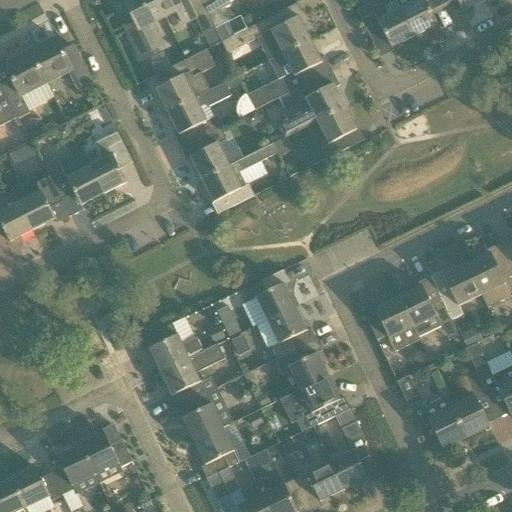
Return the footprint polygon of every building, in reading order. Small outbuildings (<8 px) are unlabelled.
[(165,19),(155,0),(125,0),(124,1),(136,23),(125,29),(140,57),(162,46),(152,26),(165,19)] [(155,0),(165,19),(176,13),(183,26),(195,20),(203,36),(211,32),(215,30),(199,0),(155,0)] [(199,0),(215,30),(221,27),(228,24),(221,11),(232,6),(230,2),(234,0),(199,0)] [(392,49),(415,37),(401,10),(390,16),(381,0),(379,0),(357,12),(372,42),(385,36),(392,49)] [(396,0),(401,10),(415,37),(438,26),(433,16),(446,10),(440,0),(396,0)] [(486,1),(485,0),(440,0),(446,10),(458,4),(463,13),(486,1)] [(280,14),(238,35),(244,46),(271,32),(283,55),(311,41),(299,18),(285,24),(280,14)] [(230,39),(222,44),(228,55),(244,46),(238,35),(230,39)] [(57,40),(30,53),(47,86),(70,74),(78,90),(92,83),(74,47),(63,53),(57,40)] [(293,93),(332,73),(325,58),(320,60),(311,41),(283,55),(269,62),(279,80),(267,86),(275,100),(279,99),(280,100),(293,93)] [(208,51),(165,73),(170,83),(156,90),(168,114),(211,92),(211,91),(202,73),(215,66),(208,51)] [(5,66),(12,80),(0,85),(17,119),(17,121),(30,114),(22,99),(47,86),(30,53),(5,66)] [(293,93),(299,104),(306,100),(311,109),(279,125),(283,133),(286,139),(288,138),(306,128),(318,122),(345,108),(335,89),(340,87),(332,73),(293,93)] [(239,77),(226,84),(229,90),(242,84),(239,77)] [(208,109),(232,96),(225,84),(211,91),(211,92),(168,114),(179,135),(180,136),(193,130),(198,141),(220,130),(214,119),(213,119),(206,123),(200,112),(208,109)] [(0,127),(17,119),(0,85),(0,127)] [(357,131),(345,108),(318,122),(329,145),(322,149),(327,160),(338,154),(349,149),(343,138),(357,131)] [(256,113),(245,118),(250,129),(261,123),(256,113)] [(30,121),(29,135),(41,136),(42,121),(30,121)] [(198,141),(204,151),(191,158),(203,181),(244,160),(239,150),(224,157),(218,145),(225,141),(220,130),(198,141)] [(90,169),(104,195),(127,184),(120,170),(133,164),(118,133),(95,145),(104,162),(91,169),(90,169)] [(22,149),(27,161),(37,157),(31,145),(22,149)] [(244,160),(203,181),(214,204),(227,197),(233,208),(254,197),(249,186),(247,187),(240,173),(278,154),(273,145),(244,160)] [(90,169),(91,169),(82,152),(60,163),(58,159),(44,166),(45,168),(44,168),(60,200),(74,193),(81,207),(104,195),(90,169)] [(60,200),(44,168),(32,174),(34,179),(12,190),(20,205),(19,205),(32,232),(56,220),(49,206),(60,200)] [(0,231),(3,230),(10,243),(32,232),(19,205),(0,214),(0,231)] [(511,238),(499,245),(511,270),(511,238)] [(481,260),(468,266),(482,295),(482,296),(488,309),(511,297),(511,270),(499,245),(478,255),(481,260)] [(482,295),(468,266),(454,272),(452,268),(431,278),(452,320),(462,315),(458,307),(482,296),(482,295)] [(256,299),(267,322),(296,308),(284,285),(289,283),(284,271),(243,291),(249,303),(256,299)] [(400,299),(419,339),(441,328),(440,326),(441,326),(451,321),(452,320),(431,278),(410,288),(412,293),(400,299)] [(418,339),(419,339),(400,299),(386,305),(384,301),(362,311),(377,342),(388,336),(396,353),(419,341),(418,339)] [(273,349),(278,359),(278,360),(317,341),(312,330),(307,332),(296,308),(267,322),(278,346),(273,349)] [(236,324),(225,330),(229,337),(240,332),(236,324)] [(117,325),(107,329),(114,342),(123,338),(117,325)] [(182,346),(172,325),(140,341),(145,352),(150,350),(161,373),(204,352),(197,339),(182,346)] [(220,327),(208,332),(215,347),(218,345),(218,346),(227,341),(220,327)] [(461,336),(467,349),(478,343),(482,341),(476,328),(461,336)] [(426,346),(446,337),(443,329),(423,338),(426,346)] [(239,357),(249,352),(241,338),(232,342),(239,357)] [(300,391),(301,391),(329,378),(318,354),(322,352),(317,341),(294,352),(278,360),(278,359),(276,360),(276,361),(281,372),(289,368),(300,391)] [(511,367),(494,376),(478,343),(467,349),(468,349),(466,350),(478,373),(492,404),(503,399),(511,417),(511,416),(511,367)] [(196,374),(225,360),(218,346),(218,345),(215,347),(204,352),(161,373),(173,397),(168,399),(173,410),(206,394),(201,383),(196,374)] [(420,371),(428,361),(419,353),(410,362),(420,371)] [(474,398),(453,409),(467,438),(490,427),(481,409),(492,404),(478,373),(465,379),(474,398)] [(336,418),(351,410),(345,399),(341,401),(329,378),(301,391),(300,391),(292,394),(289,396),(301,421),(305,419),(310,431),(328,422),(336,418)] [(409,378),(401,382),(409,401),(417,398),(409,378)] [(237,397),(240,403),(245,405),(250,402),(252,397),(250,392),(245,390),(239,392),(237,397)] [(206,394),(173,410),(178,421),(183,419),(194,442),(223,428),(212,405),(206,394)] [(267,394),(258,398),(262,407),(271,403),(267,394)] [(443,450),(467,438),(453,409),(452,409),(446,397),(425,408),(421,401),(409,407),(421,431),(432,426),(442,449),(443,450)] [(330,463),(344,492),(368,480),(370,485),(381,480),(365,447),(366,443),(356,423),(351,410),(336,418),(353,452),(330,463)] [(255,429),(266,423),(261,413),(249,419),(255,429)] [(206,466),(201,469),(207,480),(230,469),(240,464),(223,428),(194,442),(206,466)] [(120,469),(132,463),(121,440),(110,446),(105,434),(81,446),(95,475),(118,464),(120,469)] [(279,445),(282,452),(283,451),(287,458),(298,453),(292,439),(279,445)] [(279,445),(267,451),(270,458),(282,452),(279,445)] [(63,497),(74,491),(72,488),(95,475),(81,446),(58,457),(63,469),(52,474),(63,497)] [(251,472),(271,463),(267,452),(247,461),(251,472)] [(307,475),(296,480),(311,511),(313,511),(323,508),(320,503),(344,492),(330,463),(307,474),(307,475)] [(36,468),(12,480),(27,510),(49,499),(51,503),(63,497),(52,474),(41,479),(36,468)] [(207,480),(222,511),(268,511),(261,496),(246,503),(230,469),(207,480)] [(27,511),(26,510),(27,510),(12,480),(0,485),(0,511),(27,511)] [(261,496),(268,511),(311,511),(296,480),(286,486),(285,485),(261,496)] [(74,491),(63,497),(70,511),(74,511),(83,508),(78,495),(76,496),(74,491)]
